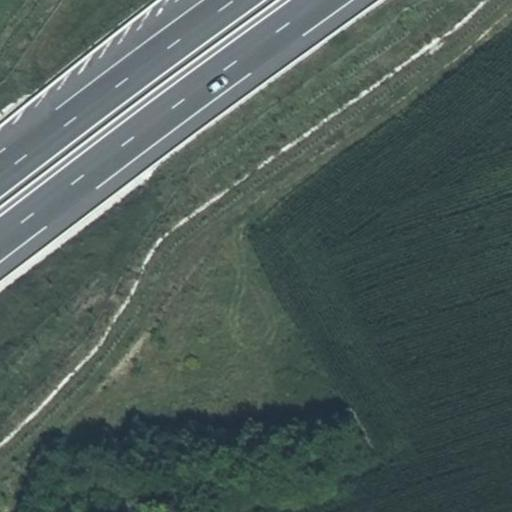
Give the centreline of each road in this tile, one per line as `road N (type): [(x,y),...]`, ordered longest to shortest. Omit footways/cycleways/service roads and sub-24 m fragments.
road 1 (track): [(0,440),(178,228),(455,74)]
road 2 (motorway): [(0,229),(313,0)]
road 3 (track): [(511,16),(238,222)]
road 4 (motorway): [(224,0),(0,166)]
